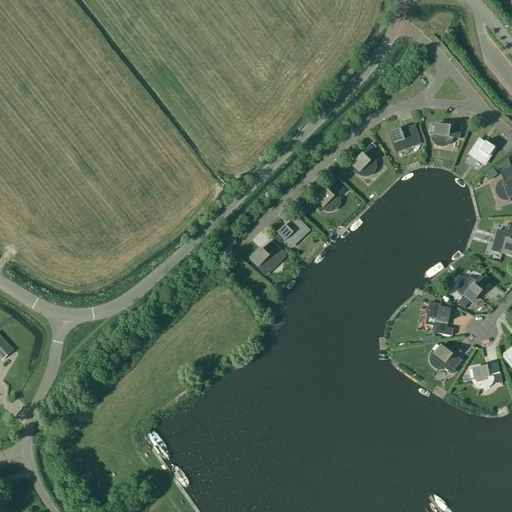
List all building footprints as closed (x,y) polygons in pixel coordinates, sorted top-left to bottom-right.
[(431,125),(430,133),(429,133),(429,134),(432,134),(432,135),(432,137),(432,138),(432,139),(433,140),(433,141),(434,142),(435,143),(436,144),(437,145),(439,146),(440,146),(442,146),(444,146),(445,145),(446,145),(448,144),(449,143),(450,142),(451,140),(452,138),(452,137),(461,139),(461,138),(459,138),(461,127),(454,126),(453,132),(448,132),(449,126),(436,124),(436,126),(431,125)] [(420,144),(414,125),(401,130),(401,128),(390,132),(397,152),(420,144)] [(484,143),(479,140),(469,154),(470,154),(470,153),(475,157),(474,158),(483,165),(495,147),(485,141),(484,143)] [(354,165),(351,168),(356,173),(356,174),(356,175),(358,173),(359,175),(361,176),(363,176),(365,176),(368,176),(370,175),(372,174),(374,171),(376,169),(376,166),(376,164),(375,163),(375,161),(374,159),(373,158),(379,152),(378,152),(377,153),(369,145),(364,150),(368,153),(364,157),(362,155),(353,163),(354,165)] [(499,170),(503,180),(502,181),(501,181),(499,182),(499,183),(498,184),(497,186),(497,187),(496,188),(496,189),(496,190),(496,192),(496,193),(497,194),(498,196),(499,197),(500,198),(502,199),(503,200),(505,200),(507,200),(508,200),(510,199),(511,202),(511,201),(511,200),(511,181),(511,182),(509,177),(511,176),(511,166),(511,167),(508,158),(498,166),(499,170)] [(498,174),(493,168),(484,175),(489,181),(498,174)] [(337,194),(336,194),(343,188),(342,187),(341,188),(333,180),(328,185),(331,188),(328,192),(325,190),(316,198),(323,206),(319,209),(320,210),(324,206),(324,207),(325,208),(326,209),(328,209),(329,210),(330,210),(332,210),(333,210),(334,209),(335,209),(336,208),(337,207),(338,206),(339,205),(339,204),(340,203),(340,202),(340,200),(340,199),(339,198),(339,197),(338,196),(337,194)] [(307,229),(296,218),(287,226),(285,224),(277,232),(290,246),(298,238),(299,240),(300,240),(298,238),(307,229)] [(503,252),(511,254),(511,226),(510,226),(510,225),(507,233),(498,231),(492,250),(502,253),(501,255),(502,256),(503,252)] [(278,233),(273,237),(279,243),(280,244),(284,240),(283,238),(278,233)] [(285,255),(271,240),(266,246),(268,248),(264,251),(262,251),(260,249),(251,257),(258,265),(255,268),(256,268),(259,265),(266,273),(275,265),(273,263),(278,258),(280,260),(285,255)] [(461,299),(457,304),(463,309),(471,300),(473,301),(481,292),(476,288),(480,284),(485,289),(490,283),(481,276),(482,275),(481,274),(476,280),(476,281),(475,281),(474,280),(473,280),(472,279),(471,279),(470,279),(469,279),(468,279),(467,279),(466,279),(465,280),(464,280),(463,280),(463,281),(462,281),(462,282),(461,282),(461,283),(460,283),(460,284),(460,285),(459,285),(459,286),(459,287),(459,288),(459,289),(459,290),(459,291),(459,292),(459,293),(460,293),(460,294),(460,295),(461,295),(461,296),(462,296),(462,297),(463,297),(461,299)] [(435,333),(452,336),(453,329),(441,327),(442,322),(447,323),(449,310),(440,308),(441,303),(440,303),(440,305),(430,304),(426,324),(433,325),(432,332),(435,333),(434,335),(435,335),(435,333)] [(13,350),(0,335),(0,359),(1,361),(13,350)] [(430,358),(430,359),(430,360),(430,361),(430,362),(431,363),(431,364),(432,365),(433,366),(434,367),(435,368),(436,368),(437,368),(438,369),(439,369),(440,369),(441,369),(442,369),(443,369),(444,368),(445,368),(452,374),(455,371),(456,370),(454,369),(462,360),(456,356),(452,361),(448,358),(451,354),(441,346),(440,347),(435,344),(431,350),(430,351),(432,352),(432,353),(431,354),(431,355),(430,355),(430,357),(430,358)] [(511,347),(503,354),(511,366),(511,347)] [(492,381),(492,380),(501,378),(502,382),(501,374),(500,374),(498,363),(491,364),(492,371),(487,372),(486,367),(473,369),(475,379),(470,380),(472,380),(473,381),(473,382),(474,384),(475,385),(477,386),(478,387),(479,387),(480,388),(482,388),(483,388),(485,388),(486,387),(488,386),(490,385),(491,383),(492,381)]
